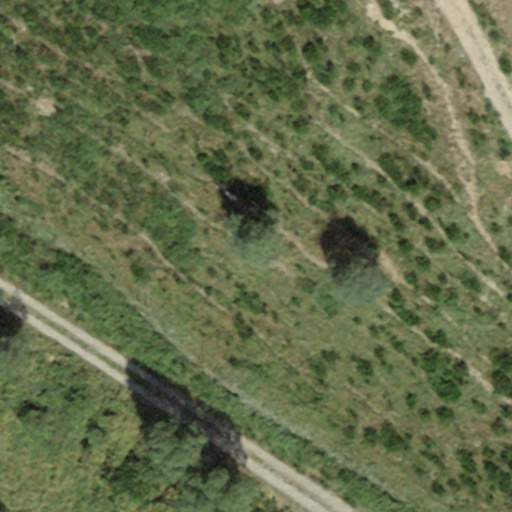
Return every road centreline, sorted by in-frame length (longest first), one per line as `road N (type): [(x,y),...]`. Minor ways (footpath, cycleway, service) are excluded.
road 1 (track): [(0,286),(328,511)]
road 2 (track): [(511,109),(449,0)]
